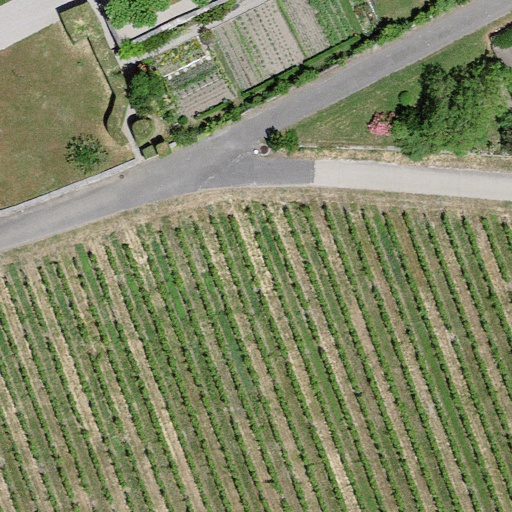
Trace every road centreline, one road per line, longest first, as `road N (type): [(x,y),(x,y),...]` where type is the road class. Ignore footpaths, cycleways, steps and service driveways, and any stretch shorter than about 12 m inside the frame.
road 1 (track): [(0,234),(198,168),(508,0)]
road 2 (track): [(198,168),(511,186)]
